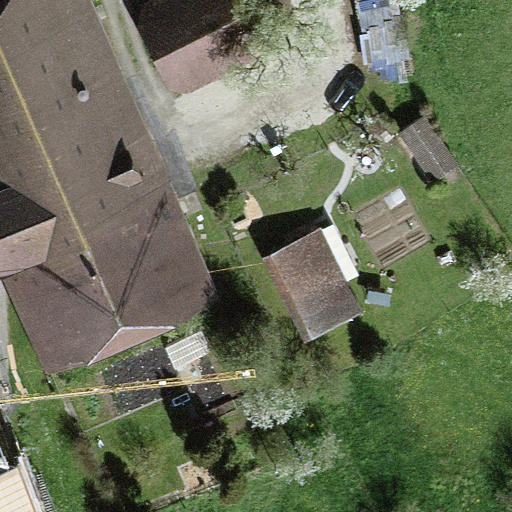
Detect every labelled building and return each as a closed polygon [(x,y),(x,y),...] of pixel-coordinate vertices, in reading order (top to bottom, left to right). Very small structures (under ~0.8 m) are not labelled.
[(206,302),(74,0),(0,0),(0,278),(10,274),(51,368),(206,302)] [(241,0),(168,0),(140,14),(185,102),(271,58),(241,0)] [(423,107),(397,124),(432,181),(458,164),(423,107)] [(318,239),(265,265),(304,347),(358,321),(318,239)] [(0,511),(22,511),(10,479),(0,482),(0,511)]
